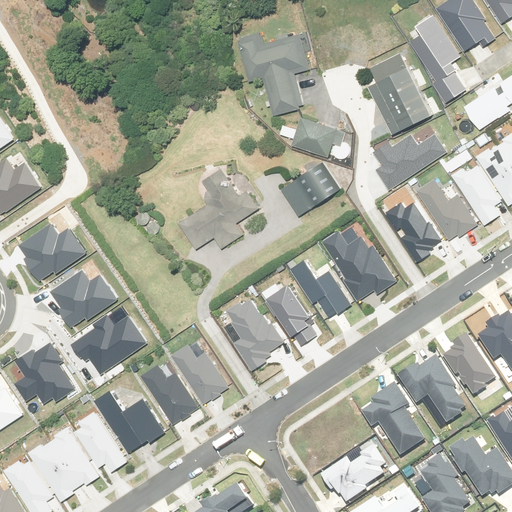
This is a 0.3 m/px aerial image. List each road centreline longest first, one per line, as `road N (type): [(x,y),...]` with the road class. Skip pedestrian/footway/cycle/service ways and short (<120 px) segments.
road 1 (residential): [(251,426),(511,253)]
road 2 (residential): [(122,511),(251,426)]
